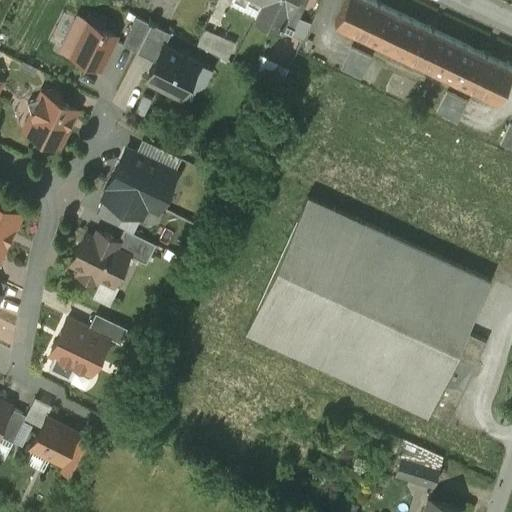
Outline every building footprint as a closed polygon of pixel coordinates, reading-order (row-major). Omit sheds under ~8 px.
[(262,0),(235,0),(257,11),(262,0)] [(262,0),(257,11),(255,15),(292,33),(294,29),(280,22),(287,9),(288,9),(292,0),(262,0)] [(292,0),(288,9),(287,9),(280,22),(294,29),(307,0),(292,0)] [(428,26),(382,4),(383,3),(376,0),(344,0),(335,22),(497,99),(511,68),(511,65),(490,55),(490,54),(482,50),(482,51),(436,30),(437,29),(428,25),(428,26)] [(136,15),(123,43),(138,50),(152,22),(136,15)] [(116,34),(86,19),(70,51),(100,66),(116,34)] [(138,50),(137,51),(155,60),(163,43),(165,44),(171,32),(152,22),(138,50)] [(207,25),(199,42),(230,55),(238,38),(207,25)] [(165,44),(163,43),(155,60),(146,78),(181,95),(198,61),(165,44)] [(371,56),(351,46),(341,68),(361,78),(371,56)] [(76,107),(64,101),(61,91),(53,87),(46,90),(40,88),(37,96),(27,100),(30,109),(21,128),(35,136),(38,143),(48,139),(58,144),(76,107)] [(467,100),(447,91),(436,112),(457,122),(467,100)] [(511,123),(510,122),(500,143),(511,148),(511,123)] [(160,146),(142,138),(136,151),(154,160),(160,146)] [(179,155),(160,146),(154,160),(172,169),(179,155)] [(136,151),(126,147),(108,184),(109,185),(104,196),(105,196),(124,205),(140,213),(141,214),(147,203),(157,208),(175,170),(172,169),(154,160),(136,151)] [(489,278),(310,195),(248,331),(428,413),(449,422),(486,340),(466,331),(489,278)] [(124,205),(105,196),(97,212),(116,222),(124,205)] [(0,254),(21,212),(0,201),(0,254)] [(140,213),(124,205),(116,222),(132,229),(140,213)] [(156,242),(124,226),(118,239),(119,240),(116,246),(129,252),(128,253),(146,262),(156,242)] [(118,239),(97,229),(94,235),(86,231),(74,255),(83,259),(75,275),(97,285),(101,276),(114,283),(128,253),(129,252),(116,246),(119,240),(118,239)] [(67,310),(47,353),(90,373),(110,330),(67,310)] [(51,405),(34,397),(26,413),(25,416),(41,424),(46,415),(51,405)] [(0,421),(9,404),(9,403),(0,398),(0,421)] [(26,413),(9,404),(0,421),(0,433),(13,440),(25,416),(26,413)] [(76,430),(46,415),(41,424),(32,444),(62,459),(76,430)] [(92,443),(78,436),(62,468),(76,475),(92,443)] [(439,468),(401,456),(396,473),(434,485),(439,468)] [(429,496),(423,511),(460,511),(462,506),(429,496)]
